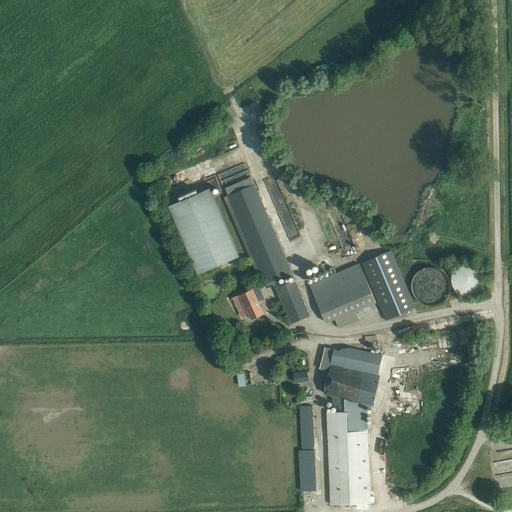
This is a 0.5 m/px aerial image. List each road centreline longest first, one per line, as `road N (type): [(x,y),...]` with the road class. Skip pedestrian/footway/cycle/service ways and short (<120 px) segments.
road 1 (unclassified): [(399,511),(453,487),(480,433),(497,356),(494,0)]
road 2 (unknown): [(322,511),(319,352)]
